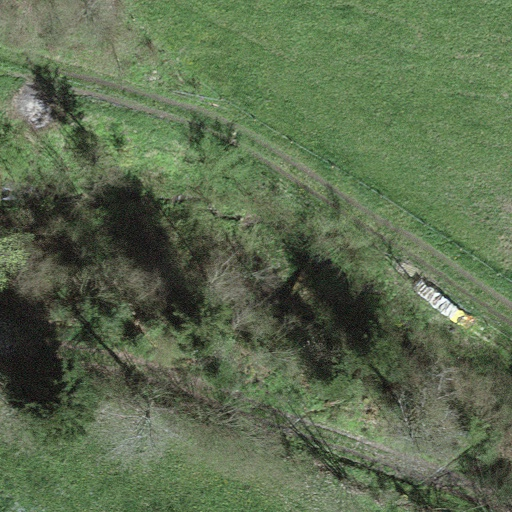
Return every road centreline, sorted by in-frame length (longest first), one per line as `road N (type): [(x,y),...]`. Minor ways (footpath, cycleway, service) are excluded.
road 1 (track): [(511,305),(229,130),(0,64)]
road 2 (track): [(511,480),(342,414),(137,362),(0,342)]
